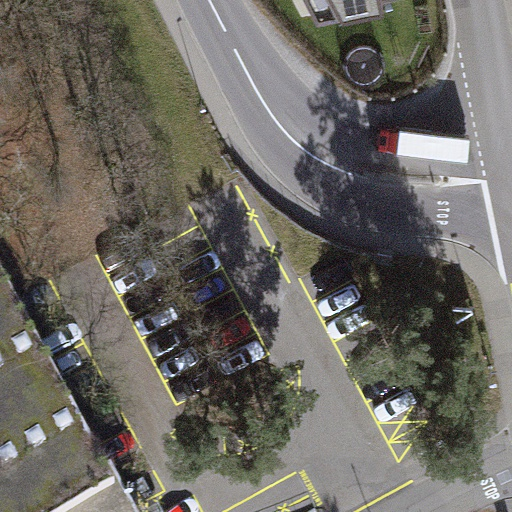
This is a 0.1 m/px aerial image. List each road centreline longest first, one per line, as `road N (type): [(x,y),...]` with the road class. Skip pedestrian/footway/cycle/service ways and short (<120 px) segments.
road 1 (residential): [(509,176),(415,187),(351,180),(289,136),(206,0)]
road 2 (tertiary): [(509,176),(475,0)]
